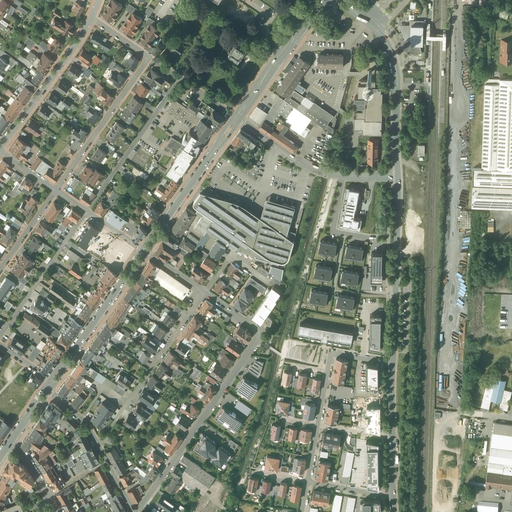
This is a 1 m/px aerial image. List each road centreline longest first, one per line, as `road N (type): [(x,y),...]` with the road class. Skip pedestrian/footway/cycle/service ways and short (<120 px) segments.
road 1 (residential): [(206,290),(261,329),(144,500),(130,507)]
road 2 (secondary): [(340,0),(375,28),(392,56),(397,176)]
road 3 (residential): [(96,446),(206,290)]
road 4 (secondary): [(397,176),(392,361)]
road 5 (residential): [(149,55),(55,190)]
road 6 (residential): [(179,76),(86,211)]
road 7 (tertiary): [(51,382),(145,249)]
road 8 (tertiary): [(145,249),(238,116)]
road 9 (residential): [(91,16),(0,147)]
road 10 (residential): [(86,211),(0,336)]
road 11 (tertiary): [(238,116),(320,0)]
road 12 (residential): [(238,116),(297,160),(341,177)]
